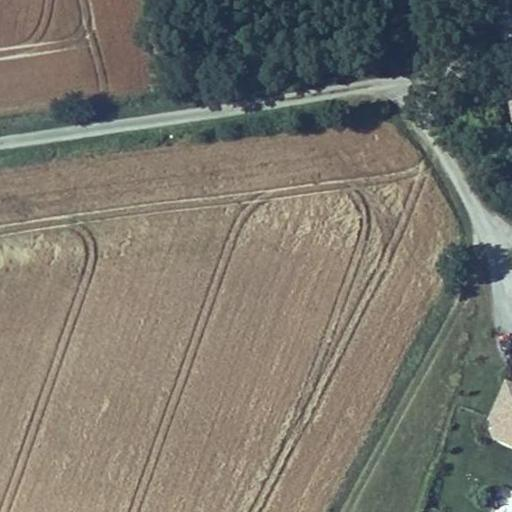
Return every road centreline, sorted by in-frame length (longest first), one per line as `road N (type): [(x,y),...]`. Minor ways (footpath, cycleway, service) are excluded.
road 1 (unclassified): [(511,57),(0,141)]
road 2 (unknown): [(396,80),(511,242)]
